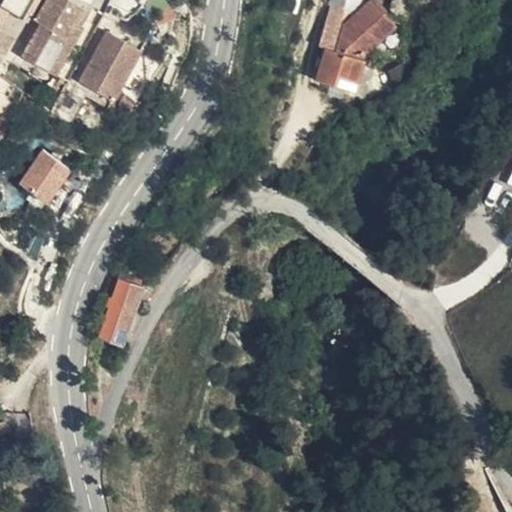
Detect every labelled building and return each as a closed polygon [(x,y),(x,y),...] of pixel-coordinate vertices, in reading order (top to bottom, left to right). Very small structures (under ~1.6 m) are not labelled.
[(26,41),(59,60),(87,13),(78,7),(82,0),(42,0),(39,5),(45,10),(26,41)] [(359,67),(355,65),(344,61),(347,53),(357,59),(361,61),(382,24),(354,4),(337,29),(331,38),(328,36),(330,26),(335,11),(320,6),(313,42),(329,47),(329,52),(320,50),(318,58),(332,63),(326,90),(348,97),(359,67)] [(116,87),(145,37),(112,18),(83,67),(116,87)] [(331,38),(337,29),(330,26),(328,36),(331,38)] [(313,48),(320,50),(329,52),(329,47),(313,42),(313,48)] [(344,61),(355,65),(357,59),(347,53),(344,61)] [(310,85),(326,90),(332,63),(318,58),(310,85)] [(44,205),(72,173),(44,149),(16,181),(44,205)] [(122,346),(137,287),(114,282),(99,339),(122,346)]
